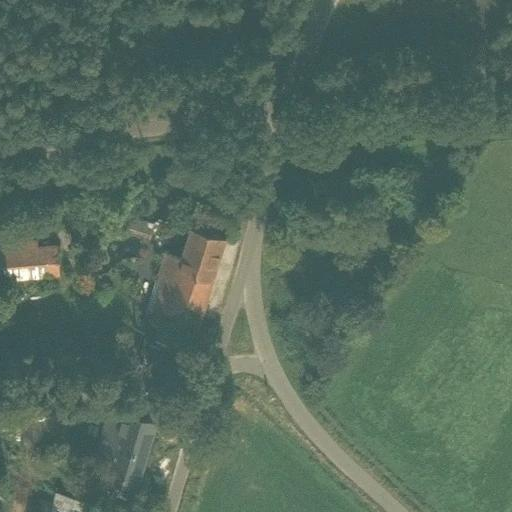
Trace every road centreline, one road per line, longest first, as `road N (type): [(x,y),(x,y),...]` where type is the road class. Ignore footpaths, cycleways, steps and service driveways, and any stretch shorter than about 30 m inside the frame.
road 1 (unclassified): [(0,152),(285,115)]
road 2 (unclassified): [(397,511),(313,434),(275,380)]
road 3 (unclassified): [(245,268),(285,115)]
road 4 (unclassified): [(171,511),(212,373)]
road 5 (unclassified): [(285,115),(337,0)]
